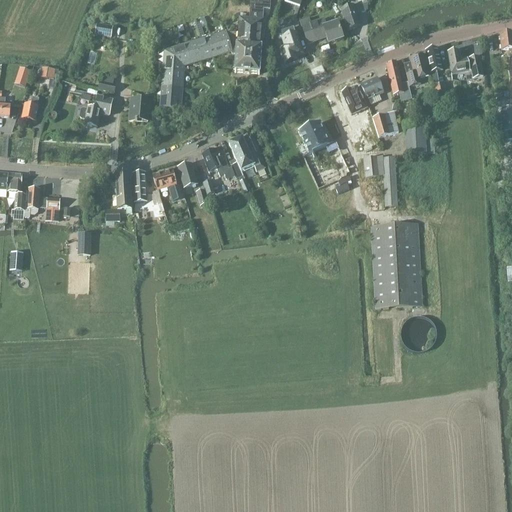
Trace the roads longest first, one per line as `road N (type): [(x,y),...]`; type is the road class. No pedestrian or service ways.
road 1 (tertiary): [(299,96),(132,167),(0,164)]
road 2 (tertiary): [(299,96),(405,49),(511,24)]
